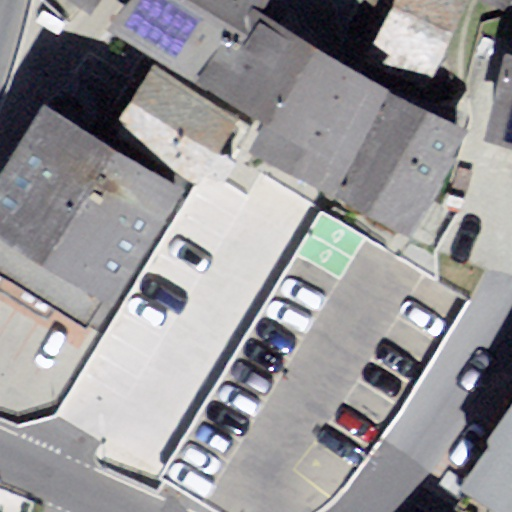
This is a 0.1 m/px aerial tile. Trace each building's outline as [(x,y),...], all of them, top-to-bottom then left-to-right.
[(150,0),(133,29),(148,37),(282,117),(263,149),(333,191),(392,92),(266,16),(275,0),(150,0)] [(318,0),(355,18),(364,0),(318,0)] [(466,1),(465,0),(398,0),(366,66),(421,93),(466,1)] [(511,66),(496,136),(511,139),(511,66)] [(237,118),(162,73),(124,136),(199,181),(237,118)] [(472,143),(408,105),(353,197),(417,235),(472,143)] [(188,193),(57,115),(0,208),(0,260),(108,325),(188,193)] [(511,456),(492,487),(511,500),(511,456)]
